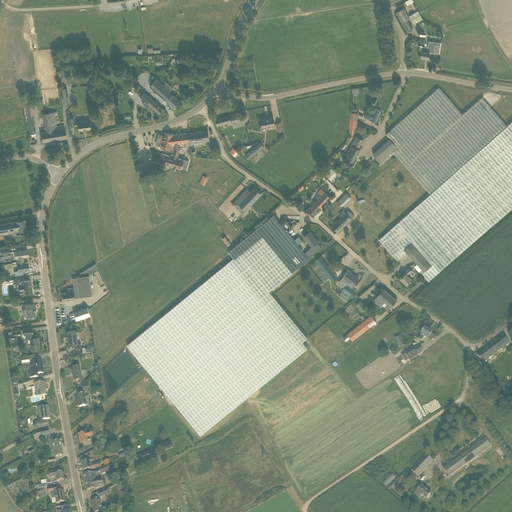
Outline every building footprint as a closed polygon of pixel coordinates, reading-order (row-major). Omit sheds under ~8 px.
[(410,25),(407,20),(409,19),(403,9),(395,13),(401,23),(404,28),(410,25)] [(409,16),(413,24),(422,18),(417,11),(409,16)] [(428,47),(422,46),(420,57),(429,58),(429,52),(439,53),(441,43),(429,41),(428,47)] [(174,108),(180,100),(156,78),(150,86),(174,108)] [(439,87),(395,126),(386,134),(390,139),(398,148),(393,152),(429,193),(506,125),(482,97),(462,114),(439,87)] [(159,113),(163,109),(144,92),(140,96),(145,101),(142,104),(148,109),(150,106),(159,113)] [(367,109),(364,117),(370,119),(376,122),(381,111),(374,108),(373,111),(367,109)] [(43,142),(67,138),(63,125),(57,126),(54,112),(43,114),(46,132),(41,132),(43,142)] [(357,121),(358,113),(350,113),(349,121),(357,121)] [(215,118),(217,126),(232,122),(229,115),(215,118)] [(275,126),(273,117),(268,117),(268,118),(261,120),(262,127),(266,127),(275,126)] [(78,125),(78,128),(78,131),(91,129),(89,120),(77,122),(77,123),(74,123),(74,118),(69,119),(70,127),(75,126),(78,125)] [(348,129),(349,129),(354,129),(357,129),(358,121),(357,121),(349,121),(348,129)] [(511,121),(485,146),(511,177),(511,121)] [(188,133),(190,146),(194,145),(193,142),(202,141),(202,144),(206,144),(206,140),(210,140),(209,130),(188,133)] [(180,150),(180,147),(190,146),(188,133),(174,135),(165,132),(161,147),(169,149),(169,151),(171,152),(171,154),(173,154),(172,156),(162,153),(159,163),(165,164),(181,169),(186,170),(189,161),(184,160),(178,158),(180,150)] [(343,164),(351,167),(354,162),(353,162),(360,150),(358,149),(363,140),(356,136),(345,157),(346,158),(343,164)] [(373,153),(381,162),(393,152),(398,148),(390,139),(373,153)] [(260,143),(245,156),(248,159),(264,147),(260,143)] [(511,207),(511,177),(485,146),(451,176),(493,224),(511,207)] [(319,170),(324,174),(326,176),(331,170),(325,164),(319,170)] [(313,179),(317,176),(319,178),(322,175),(318,170),(311,177),(313,179)] [(395,258),(404,249),(414,241),(434,263),(424,271),(421,273),(429,281),(493,224),(451,176),(397,223),(379,239),(395,258)] [(242,214),(261,194),(255,187),(250,192),(247,189),(232,204),(242,214)] [(319,198),(308,209),(315,215),(331,197),(325,191),(323,189),(317,195),(319,198)] [(337,202),(341,207),(351,198),(346,193),(337,202)] [(346,213),(343,210),(339,214),(342,217),(332,226),(337,232),(351,219),(351,218),(354,216),(349,210),(346,213)] [(303,342),(308,338),(269,291),(309,259),(298,245),(302,242),(298,237),(294,240),(287,232),(292,228),(286,220),(281,224),(273,215),(228,252),(233,258),(127,345),(201,435),(307,348),(303,342)] [(18,231),(22,230),(22,232),(23,233),(26,232),(27,231),(27,229),(25,220),(0,224),(0,234),(4,233),(4,232),(18,229),(18,231)] [(312,247),(318,242),(310,231),(304,237),(312,247)] [(225,236),(222,239),(228,246),(231,244),(225,236)] [(404,249),(424,271),(434,263),(414,241),(404,249)] [(28,257),(27,250),(15,252),(16,258),(17,258),(18,264),(17,264),(18,271),(29,269),(28,262),(24,263),(23,257),(28,257)] [(332,281),(337,277),(320,256),(315,260),(332,281)] [(89,275),(94,272),(100,285),(104,283),(98,270),(95,264),(80,274),(80,276),(89,275)] [(408,275),(412,271),(408,267),(404,272),(405,273),(401,279),(406,284),(411,279),(408,275)] [(349,282),(348,285),(350,286),(352,284),(354,285),(359,279),(348,270),(343,277),(349,282)] [(91,295),(89,275),(80,276),(76,277),(76,278),(72,279),(73,288),(75,298),(81,297),(81,296),(91,295)] [(22,281),(20,282),(21,283),(18,283),(19,287),(18,287),(19,293),(24,293),(32,292),(31,287),(30,286),(31,286),(30,280),(22,281)] [(357,291),(350,286),(348,285),(347,284),(342,290),(352,298),(357,291)] [(73,288),(67,289),(67,293),(61,294),(62,300),(75,298),(73,288)] [(391,307),(396,300),(383,289),(374,300),(381,306),(384,302),(391,307)] [(345,302),(348,298),(341,292),(338,295),(345,302)] [(356,305),(361,311),(366,306),(361,300),(356,305)] [(34,316),(35,316),(33,303),(25,304),(26,309),(22,309),(23,317),(27,317),(30,316),(30,317),(31,318),(34,318),(34,317),(34,316)] [(87,307),(73,312),(76,320),(90,315),(87,307)] [(353,341),(375,323),(376,322),(371,316),(347,334),(343,338),(346,341),(350,338),(353,341)] [(421,334),(418,339),(421,341),(425,337),(428,339),(432,333),(425,328),(421,334)] [(75,331),(67,332),(68,337),(69,337),(69,338),(68,339),(68,344),(77,342),(75,331)] [(31,350),(40,349),(38,337),(32,338),(32,333),(33,333),(25,334),(26,345),(27,346),(28,347),(29,347),(30,347),(31,347),(31,350)] [(399,336),(395,339),(400,348),(405,344),(399,336)] [(503,336),(483,351),(477,356),(483,364),(509,344),(503,336)] [(423,351),(419,346),(414,350),(412,347),(404,353),(410,361),(423,351)] [(42,365),(41,361),(40,359),(37,360),(37,361),(33,362),(34,370),(31,370),(31,374),(29,374),(29,378),(38,377),(38,374),(43,373),(44,373),(43,369),(42,369),(42,368),(41,368),(41,366),(42,365)] [(73,376),(74,381),(82,380),(80,367),(72,368),(73,375),(73,374),(74,376),(73,376)] [(37,396),(46,395),(46,390),(45,390),(45,389),(44,382),(35,384),(36,392),(37,392),(37,396)] [(84,394),(83,394),(77,395),(78,402),(77,402),(78,407),(86,406),(84,394)] [(40,420),(50,419),(49,413),(48,413),(48,411),(49,411),(48,406),(38,408),(40,420)] [(120,418),(125,415),(122,409),(117,412),(120,418)] [(110,424),(115,421),(112,416),(107,419),(110,424)] [(47,436),(48,438),(50,449),(49,449),(50,452),(53,451),(55,457),(63,456),(60,441),(58,441),(58,436),(50,438),(48,430),(37,432),(33,434),(35,439),(38,438),(40,437),(40,438),(47,436)] [(84,434),(78,435),(80,444),(86,443),(86,441),(90,440),(89,437),(90,437),(93,436),(92,432),(84,434)] [(461,455),(447,466),(443,469),(449,477),(463,466),(468,463),(491,446),(485,438),(463,454),(462,454),(461,455)] [(153,458),(152,458),(156,456),(154,449),(150,451),(135,457),(138,464),(153,458)] [(411,471),(418,477),(433,461),(427,455),(411,471)] [(89,460),(81,462),(82,471),(101,467),(100,463),(90,465),(89,460)] [(96,472),(83,475),(87,490),(103,487),(101,477),(97,478),(97,476),(108,472),(108,471),(110,470),(109,467),(106,468),(106,466),(95,470),(96,472)] [(62,472),(56,473),(55,471),(49,472),(50,478),(56,477),(57,481),(64,480),(62,472)] [(413,473),(408,477),(406,479),(408,482),(410,480),(412,482),(417,478),(413,473)] [(391,474),(382,482),(386,486),(395,478),(391,474)] [(390,490),(397,484),(397,483),(395,481),(388,488),(390,490)] [(416,492),(421,495),(427,500),(431,493),(425,489),(425,488),(421,485),(416,492)] [(54,492),(55,498),(51,499),(52,504),(56,503),(65,502),(64,495),(64,491),(58,492),(57,487),(48,489),(48,493),(54,492)] [(97,493),(97,494),(100,498),(108,494),(106,489),(97,493)] [(92,502),(93,511),(100,511),(102,511),(100,500),(92,502)]
